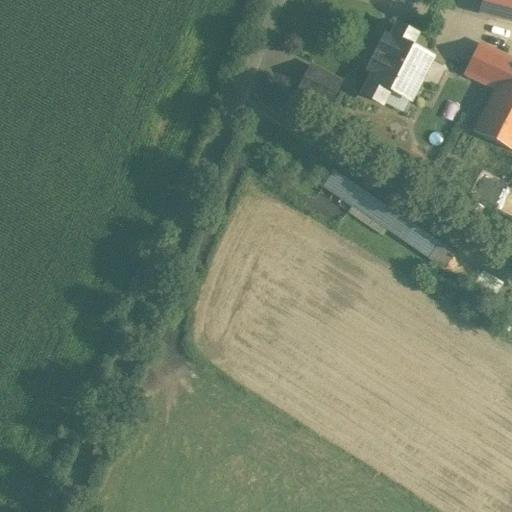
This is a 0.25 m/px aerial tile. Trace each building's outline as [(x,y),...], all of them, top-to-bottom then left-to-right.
[(511,0),(483,0),(479,16),(511,25),(511,0)] [(384,40),(369,71),(374,73),(363,96),(382,105),(389,91),(410,102),(431,60),(409,49),(415,37),(397,28),(390,42),(384,40)] [(510,62),(479,47),(466,75),(496,90),(473,134),(511,152),(511,67),(509,66),(510,62)] [(310,69),(298,93),(327,108),(339,83),(310,69)] [(427,165),(410,155),(404,166),(421,176),(427,165)] [(443,233),(368,182),(353,205),(428,256),(443,233)] [(481,209),(472,204),(466,214),(475,220),(481,209)]
